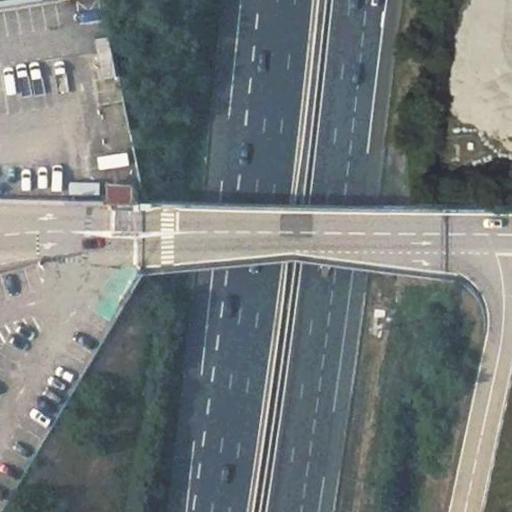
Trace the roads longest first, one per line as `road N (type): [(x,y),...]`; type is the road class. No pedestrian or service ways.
road 1 (motorway): [(292,511),(357,0)]
road 2 (unclassified): [(493,233),(0,234)]
road 3 (motorway): [(277,89),(219,511)]
road 4 (unclassified): [(493,233),(504,318),(465,511)]
road 5 (unknown): [(0,38),(65,33),(88,99),(75,113),(0,122)]
